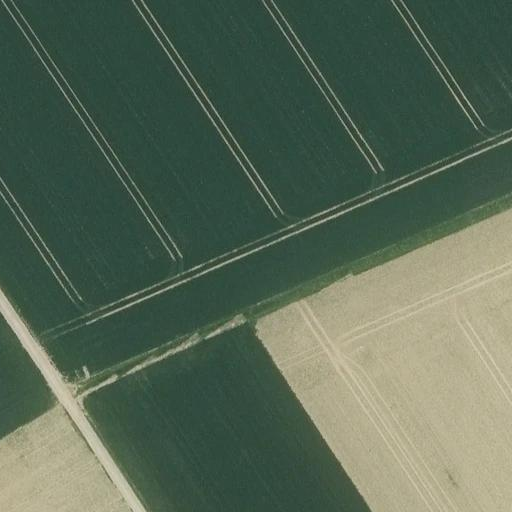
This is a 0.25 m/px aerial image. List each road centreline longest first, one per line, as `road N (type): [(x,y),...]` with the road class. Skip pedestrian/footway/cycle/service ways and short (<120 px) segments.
road 1 (track): [(58,395),(511,204)]
road 2 (track): [(135,511),(0,306)]
